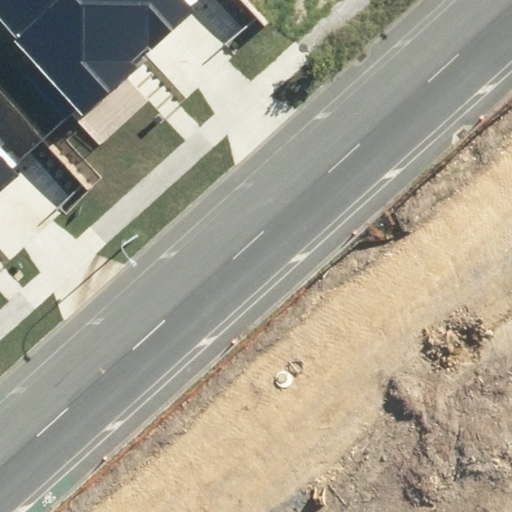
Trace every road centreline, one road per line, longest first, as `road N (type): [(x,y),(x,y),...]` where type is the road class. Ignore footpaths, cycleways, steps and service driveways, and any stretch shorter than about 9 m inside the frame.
road 1 (tertiary): [(0,465),(511,0)]
road 2 (unknown): [(288,511),(196,288)]
